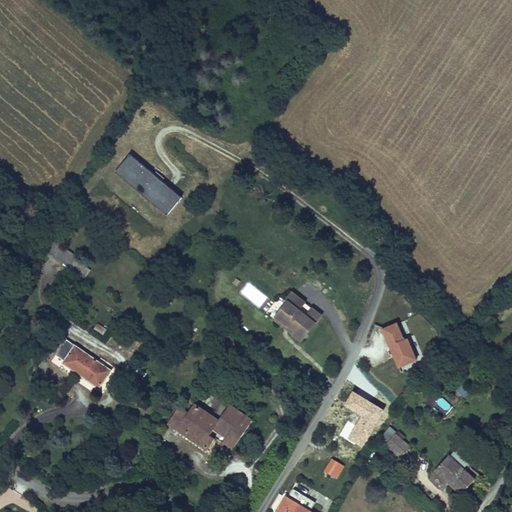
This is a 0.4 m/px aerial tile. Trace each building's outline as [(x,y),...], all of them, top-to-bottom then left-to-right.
[(115,173),(169,214),(184,195),(130,154),(115,173)] [(77,266),(59,252),(51,262),(69,276),(77,266)] [(316,325),(287,301),(280,310),(282,311),(309,333),(316,325)] [(296,349),(309,333),(282,311),(270,325),(281,334),(283,334),(289,339),(287,342),(296,349)] [(398,367),(417,359),(401,320),(382,327),(398,367)] [(289,339),(283,334),(281,334),(270,325),(269,328),(287,342),(289,339)] [(102,383),(61,351),(50,365),(57,369),(54,374),(71,388),(74,384),(91,397),(102,383)] [(447,415),(452,402),(435,395),(430,408),(447,415)] [(168,421),(158,438),(197,461),(204,450),(201,448),(205,441),(219,448),(215,456),(225,462),(242,431),(218,417),(208,435),(201,431),(203,429),(183,417),(178,426),(168,421)] [(408,459),(393,446),(384,455),(400,469),(408,459)] [(475,493),(449,468),(435,483),(462,507),(475,493)] [(327,469),(320,479),(329,485),(336,474),(327,469)]
